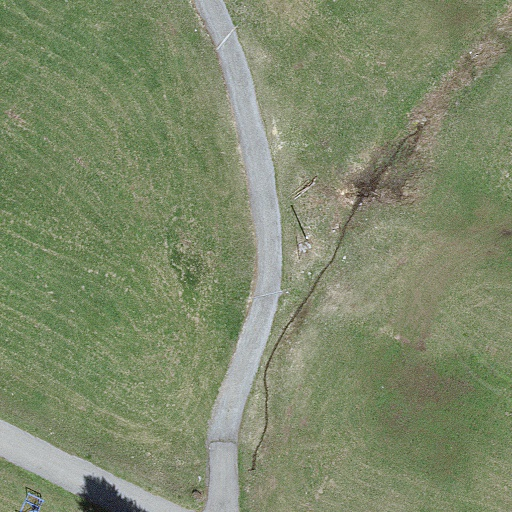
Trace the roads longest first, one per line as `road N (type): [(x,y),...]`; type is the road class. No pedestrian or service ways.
road 1 (track): [(217,511),(215,431),(260,309),(266,237),(256,155),(206,0)]
road 2 (track): [(149,511),(0,435)]
